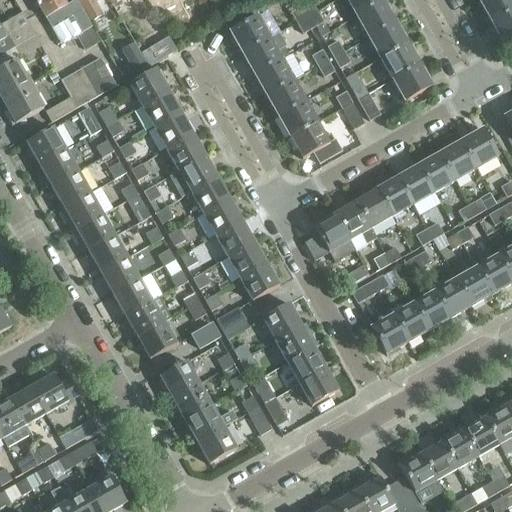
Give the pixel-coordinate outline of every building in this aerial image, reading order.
[(91,28),(75,1),(66,7),(61,0),(33,0),(44,19),(45,19),(60,46),(91,28)] [(77,0),(76,1),(89,24),(102,17),(95,5),(102,0),(77,0)] [(144,0),(139,0),(130,5),(142,27),(156,19),(144,0)] [(345,0),(356,18),(383,3),(380,0),(345,0)] [(491,25),(511,13),(511,0),(486,0),(479,4),(491,25)] [(306,19),(317,13),(310,2),(300,8),(306,19)] [(356,18),(368,39),(394,24),(383,3),(356,18)] [(296,24),(306,19),(300,8),(290,14),(296,24)] [(329,34),(323,24),(317,13),(306,19),(312,29),(315,28),(321,38),(329,34)] [(511,13),(491,25),(503,45),(503,46),(511,40),(511,13)] [(35,38),(21,14),(0,26),(0,57),(14,50),(34,38),(35,38)] [(257,19),(256,19),(229,34),(230,35),(242,55),(268,40),(256,19),(257,19)] [(302,35),(310,31),(312,29),(306,19),(296,24),(302,35)] [(406,46),(394,24),(368,39),(380,60),(406,46)] [(40,48),(35,38),(34,38),(14,50),(19,60),(21,59),(22,61),(26,62),(33,58),(34,54),(33,52),(40,48)] [(242,55),(254,76),(280,61),(287,56),(282,48),(275,52),(268,40),(242,55)] [(333,59),(343,53),(337,43),(327,49),(333,59)] [(380,60),(392,82),(418,67),(406,46),(380,60)] [(317,68),(328,62),(321,52),(311,58),(317,68)] [(339,70),(349,64),(343,53),(333,59),(339,70)] [(75,110),(97,98),(115,87),(99,59),(59,82),(69,99),(75,110)] [(292,82),(280,61),(254,76),(266,97),(292,82)] [(0,100),(1,102),(32,84),(26,74),(23,76),(15,62),(0,70),(0,100)] [(323,79),(334,73),(328,62),(317,68),(323,79)] [(392,82),(403,102),(404,103),(431,87),(430,87),(418,67),(392,82)] [(128,86),(140,107),(167,92),(155,71),(128,86)] [(292,82),(266,97),(278,118),(304,104),(292,82)] [(35,97),(38,95),(32,84),(1,102),(15,126),(43,110),(35,97)] [(356,101),(367,95),(361,85),(350,90),(356,101)] [(179,114),(167,92),(140,107),(152,129),(179,114)] [(341,111),(352,105),(345,93),(335,99),(341,111)] [(369,123),(379,117),(367,95),(356,101),(369,123)] [(50,124),(75,110),(69,99),(44,114),(50,124)] [(278,118),(290,140),(316,125),(304,104),(278,118)] [(353,132),(363,126),(352,105),(341,111),(353,132)] [(105,127),(116,121),(111,111),(99,118),(105,127)] [(152,129),(164,151),(192,135),(179,114),(152,129)] [(89,138),(100,131),(94,121),(83,127),(89,138)] [(112,139),(123,133),(116,121),(105,127),(112,139)] [(328,145),(316,125),(290,140),(301,160),(301,161),(312,155),(319,166),(341,153),(335,141),(328,145)] [(64,150),(52,129),(25,145),(37,165),(64,150)] [(481,132),(460,144),(476,171),(497,159),(481,132)] [(204,157),(192,135),(164,151),(177,173),(204,157)] [(101,159),(113,153),(106,142),(95,149),(101,159)] [(124,161),(135,155),(129,144),(118,150),(124,161)] [(454,183),(476,171),(460,144),(439,156),(454,183)] [(37,165),(49,187),(77,172),(64,150),(37,165)] [(439,156),(418,168),(433,195),(454,183),(439,156)] [(189,194),(216,179),(204,157),(177,173),(169,178),(181,199),(189,195),(189,194)] [(114,181),(125,175),(119,164),(108,170),(114,181)] [(136,183),(147,176),(141,166),(130,172),(136,183)] [(418,168),(397,180),(412,207),(433,195),(418,168)] [(62,209),(89,193),(77,172),(49,187),(62,209)] [(189,194),(202,216),(229,201),(216,179),(189,194)] [(391,219),(412,207),(397,180),(376,192),(391,219)] [(506,200),(511,196),(511,185),(511,183),(500,189),(506,200)] [(126,203),(137,196),(131,186),(120,192),(126,203)] [(149,205),(160,198),(154,187),(142,194),(149,205)] [(376,192),(355,204),(370,231),(391,219),(376,192)] [(62,209),(74,231),(101,215),(89,193),(62,209)] [(241,223),(229,201),(202,216),(214,238),(241,223)] [(474,218),(485,212),(479,201),(468,207),(474,218)] [(508,219),(511,217),(511,203),(502,209),(508,219)] [(334,216),(349,243),(360,236),(366,246),(376,240),(370,231),(355,204),(334,216)] [(138,225),(150,218),(143,207),(132,214),(138,225)] [(457,228),(464,224),(474,218),(468,207),(451,217),(457,228)] [(161,226),(172,220),(166,209),(155,215),(161,226)] [(494,228),(508,219),(502,209),(488,217),(494,228)] [(87,253),(114,237),(101,215),(74,231),(87,253)] [(334,216),(312,228),(328,255),(340,248),(346,258),(355,252),(349,243),(334,216)] [(253,245),(241,223),(214,238),(226,260),(253,245)] [(432,242),(443,236),(437,225),(426,231),(432,242)] [(151,246),(162,240),(156,229),(145,235),(151,246)] [(462,246),(473,240),(467,229),(456,235),(462,246)] [(173,248),(185,242),(178,231),(167,237),(173,248)] [(421,248),(432,242),(426,231),(415,237),(421,248)] [(451,252),(462,246),(456,235),(445,241),(451,252)] [(87,253),(99,274),(126,259),(114,237),(87,253)] [(266,266),(253,245),(226,260),(239,282),(266,266)] [(389,266),(400,260),(394,249),(383,255),(389,266)] [(511,283),(511,249),(497,258),(511,283)] [(163,268),(174,262),(168,251),(157,257),(163,268)] [(146,252),(131,256),(135,268),(149,264),(146,252)] [(186,270),(197,263),(191,253),(180,259),(186,270)] [(419,270),(430,264),(424,253),(413,259),(419,270)] [(379,272),(389,266),(383,255),(373,261),(379,272)] [(491,296),(511,284),(511,283),(497,258),(476,270),(491,296)] [(111,296),(139,281),(126,259),(99,274),(111,296)] [(409,276),(419,270),(413,259),(403,265),(409,276)] [(470,308),(491,296),(476,270),(470,260),(462,265),(467,275),(455,282),(470,308)] [(266,266),(239,282),(251,304),(278,288),(266,266)] [(348,289),(369,277),(363,267),(342,279),(348,289)] [(175,290),(187,284),(181,273),(169,279),(175,290)] [(198,292),(209,285),(203,274),(192,281),(198,292)] [(377,294),(387,288),(381,277),(371,283),(377,294)] [(111,296),(124,318),(151,302),(139,281),(111,296)] [(449,320),(470,308),(455,282),(434,294),(449,320)] [(357,305),(366,300),(377,294),(371,283),(351,295),(357,305)] [(428,332),(449,320),(434,294),(413,306),(428,332)] [(188,312),(199,305),(193,295),(182,301),(188,312)] [(210,313),(222,307),(215,296),(204,302),(210,313)] [(124,318),(136,340),(163,324),(151,302),(124,318)] [(194,322),(205,316),(199,305),(188,312),(194,322)] [(273,343),(301,327),(288,306),(261,321),(273,343)] [(407,344),(428,332),(413,306),(392,318),(407,344)] [(0,333),(10,328),(0,310),(0,333)] [(237,310),(215,322),(221,332),(243,320),(237,310)] [(387,356),(407,344),(392,318),(372,329),(371,329),(370,330),(377,341),(376,342),(378,345),(379,345),(386,357),(387,356)] [(227,342),(249,330),(243,320),(221,332),(227,342)] [(136,340),(149,362),(176,346),(163,324),(136,340)] [(198,351),(213,342),(218,339),(211,326),(191,337),(198,351)] [(273,343),(286,365),(313,349),(314,348),(315,346),(310,336),(307,336),(306,336),(301,327),(273,343)] [(239,363),(250,357),(244,346),(233,352),(239,363)] [(325,371),(313,349),(286,365),(298,386),(325,371)] [(222,372),(233,366),(227,355),(216,361),(222,372)] [(245,374),(256,367),(250,357),(239,363),(245,374)] [(198,386),(186,364),(159,379),(171,401),(198,386)] [(338,393),(325,371),(298,386),(311,408),(338,393)] [(69,382),(59,388),(52,376),(31,389),(45,416),(78,398),(69,382)] [(235,394),(246,388),(240,377),(228,383),(235,394)] [(257,396),(269,389),(262,378),(251,385),(257,396)] [(184,423),(211,407),(198,386),(171,401),(184,423)] [(9,401),(24,428),(45,416),(31,389),(9,401)] [(247,416),(258,409),(252,398),(241,404),(247,416)] [(511,399),(502,405),(511,422),(511,399)] [(276,428),(287,422),(275,400),(263,406),(276,428)] [(24,428),(9,401),(0,406),(0,437),(2,441),(7,450),(29,437),(24,428)] [(481,417),(483,421),(498,447),(504,457),(511,451),(511,422),(502,405),(481,417)] [(184,423),(196,445),(223,429),(211,407),(184,423)] [(259,438),(271,431),(258,409),(247,416),(259,438)] [(65,451),(87,438),(97,432),(91,421),(81,427),(59,440),(65,451)] [(462,432),(477,459),(498,447),(483,421),(462,432)] [(196,445),(208,466),(236,451),(223,429),(196,445)] [(462,432),(441,444),(456,471),(477,459),(462,432)] [(75,467),(96,455),(90,443),(68,456),(75,467)] [(441,444),(420,456),(435,483),(456,471),(441,444)] [(44,463),(55,457),(48,446),(37,452),(44,463)] [(64,473),(75,467),(68,456),(57,462),(64,473)] [(441,492),(435,483),(420,456),(411,461),(409,458),(397,465),(407,482),(397,488),(410,511),(423,511),(414,495),(426,488),(434,496),(441,492)] [(22,475),(33,469),(27,458),(16,464),(22,475)] [(42,486),(53,479),(47,468),(36,474),(42,486)] [(0,486),(0,488),(11,481),(5,470),(0,472),(0,486)] [(366,487),(357,492),(368,511),(383,511),(394,506),(396,511),(410,511),(397,488),(387,494),(377,476),(364,484),(366,487)] [(497,494),(508,488),(502,477),(491,483),(497,494)] [(88,491),(100,511),(113,511),(125,505),(110,478),(88,491)] [(20,498),(31,492),(25,480),(14,487),(20,498)] [(486,500),(497,494),(491,483),(480,489),(486,500)] [(71,511),(66,503),(59,489),(50,494),(58,508),(50,511),(71,511)] [(368,511),(357,492),(355,489),(343,496),(345,499),(336,504),(340,511),(368,511)] [(100,511),(88,491),(66,503),(71,511),(100,511)] [(0,509),(10,504),(3,493),(0,494),(0,509)] [(506,510),(511,507),(511,494),(511,493),(500,500),(506,510)] [(476,506),(470,495),(460,501),(449,507),(452,511),(465,511),(466,511),(476,506)] [(492,511),(503,511),(506,510),(500,500),(489,506),(492,511)] [(324,511),(322,511),(340,511),(336,504),(334,501),(322,508),(324,511)]
